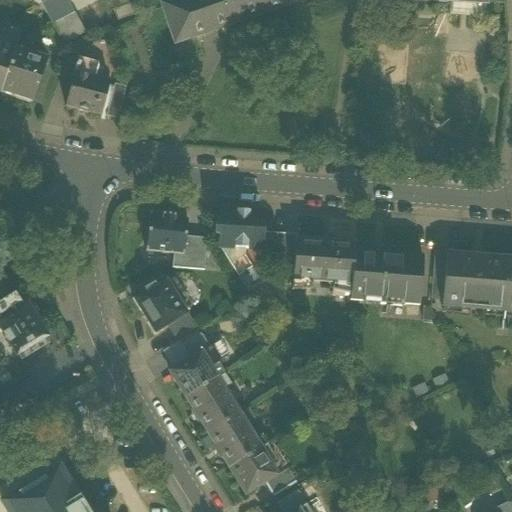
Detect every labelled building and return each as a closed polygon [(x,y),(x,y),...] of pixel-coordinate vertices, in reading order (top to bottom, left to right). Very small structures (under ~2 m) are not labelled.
[(55,23),(73,14),(65,0),(48,0),(44,3),(41,4),(52,24),(55,23)] [(116,0),(123,21),(145,14),(140,0),(116,0)] [(180,0),(175,2),(161,7),(174,45),(303,0),(180,0)] [(485,19),(486,6),(449,4),(448,17),(485,19)] [(55,23),(65,43),(84,34),(74,13),(73,14),(55,23)] [(14,46),(0,41),(0,53),(10,57),(13,49),(14,46)] [(46,60),(13,49),(10,57),(0,89),(0,93),(12,97),(13,94),(28,99),(27,102),(32,104),(46,60)] [(0,89),(10,57),(0,53),(0,89)] [(61,75),(72,78),(73,75),(76,60),(77,57),(66,54),(61,75)] [(76,60),(73,75),(93,80),(96,65),(76,60)] [(108,83),(93,80),(73,75),(72,78),(65,109),(100,117),(108,83)] [(105,117),(117,120),(125,87),(113,84),(105,117)] [(13,94),(12,97),(27,102),(28,99),(13,94)] [(224,257),(237,278),(251,269),(243,257),(243,251),(259,251),(260,251),(261,233),(262,214),(221,212),(219,249),(224,257)] [(186,219),(149,215),(145,252),(173,255),(183,256),(184,238),(186,219)] [(296,236),(282,235),(261,233),(260,251),(259,251),(259,257),(280,259),(293,260),(295,241),(296,241),(296,236)] [(183,256),(181,270),(203,272),(206,240),(184,238),(183,256)] [(292,281),(351,285),(354,253),(354,245),(296,241),(295,241),(293,260),(292,281)] [(422,259),(354,253),(351,285),(350,301),(362,302),(362,298),(381,300),(403,301),(402,305),(403,305),(418,306),(422,259)] [(430,301),(442,302),(446,256),(447,257),(447,254),(434,253),(430,301)] [(183,256),(173,255),(171,269),(181,270),(183,256)] [(442,307),(486,311),(504,312),(508,261),(447,257),(446,256),(442,302),(442,307)] [(146,324),(154,336),(162,331),(167,327),(186,316),(165,280),(155,287),(153,285),(143,291),(145,293),(141,295),(132,300),(139,312),(140,312),(147,324),(146,324)] [(19,356),(22,360),(47,345),(44,340),(47,339),(36,321),(37,320),(38,314),(34,307),(27,305),(26,306),(25,304),(20,307),(14,297),(0,305),(0,317),(1,319),(0,319),(0,329),(17,357),(19,356)] [(167,327),(177,344),(196,332),(186,316),(167,327)] [(199,336),(180,348),(188,361),(200,353),(201,354),(208,350),(199,336)] [(168,373),(184,399),(216,379),(210,369),(201,354),(200,353),(188,361),(168,373)] [(210,369),(216,379),(223,375),(216,365),(210,369)] [(0,410),(4,409),(8,416),(40,401),(28,375),(0,388),(0,410)] [(229,386),(223,375),(216,379),(223,390),(229,386)] [(223,390),(216,379),(184,399),(192,412),(190,413),(196,423),(198,422),(206,435),(238,415),(223,390)] [(490,425),(496,427),(501,425),(504,420),(501,414),(496,412),(490,414),(488,419),(490,425)] [(254,440),(238,415),(206,435),(214,447),(212,449),(218,458),(220,457),(228,470),(260,450),(254,440)] [(254,440),(260,450),(267,446),(260,436),(254,440)] [(276,461),(267,446),(260,450),(269,465),(276,461)] [(269,465),(260,450),(228,470),(244,496),(265,483),(276,476),(269,465)] [(85,511),(58,468),(1,504),(5,511),(85,511)] [(265,483),(272,496),(291,484),(283,472),(276,476),(265,483)] [(277,505),(281,511),(294,511),(297,510),(298,511),(305,507),(296,493),(277,505)]
